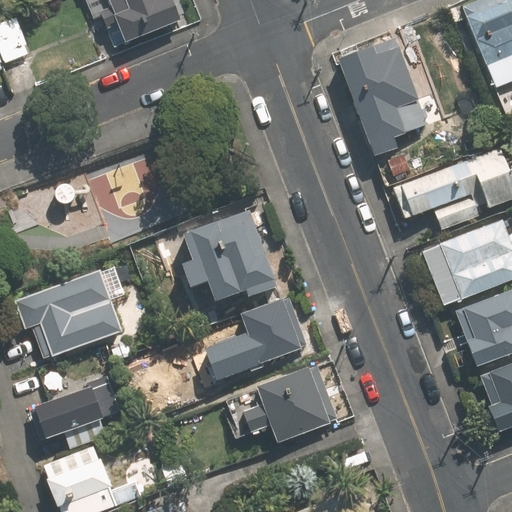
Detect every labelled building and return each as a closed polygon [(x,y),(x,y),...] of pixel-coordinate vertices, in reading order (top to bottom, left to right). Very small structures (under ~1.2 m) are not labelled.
[(182,20),(173,0),(85,0),(92,17),(100,14),(104,25),(97,28),(107,51),(182,20)] [(511,0),(480,0),(465,7),(502,89),(511,84),(511,0)] [(0,70),(36,56),(20,19),(0,27),(0,70)] [(398,38),(340,59),(376,158),(403,148),(399,136),(430,125),(398,38)] [(508,210),(506,204),(511,201),(511,162),(506,147),(396,189),(408,220),(422,215),(438,209),(448,234),(508,210)] [(199,257),(188,261),(197,286),(213,281),(221,301),(250,291),(251,296),(283,285),(257,211),(191,234),(199,257)] [(511,230),(506,217),(425,253),(448,306),(466,298),(467,301),(511,280),(511,230)] [(124,328),(98,266),(19,298),(30,326),(42,321),(56,356),(124,328)] [(511,289),(460,312),(482,365),(511,352),(511,289)] [(253,331),(209,348),(221,380),(310,345),(290,297),(246,315),(253,331)] [(500,431),(511,426),(511,364),(484,376),(496,405),(491,408),(500,431)] [(340,423),(319,365),(261,386),(263,392),(227,405),(239,438),(274,426),(280,445),(340,423)] [(88,380),(92,388),(38,408),(50,441),(111,418),(124,414),(108,372),(88,380)] [(101,446),(50,465),(67,511),(109,511),(145,499),(139,480),(117,489),(101,446)] [(343,511),(337,496),(294,511),(378,511),(374,498),(343,511)]
